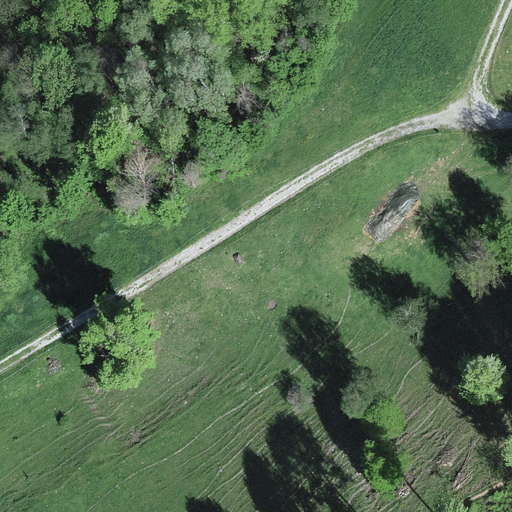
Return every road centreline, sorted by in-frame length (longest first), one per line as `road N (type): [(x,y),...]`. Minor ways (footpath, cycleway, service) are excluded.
road 1 (track): [(461,117),(379,134),(0,368)]
road 2 (track): [(461,117),(454,101),(507,0)]
